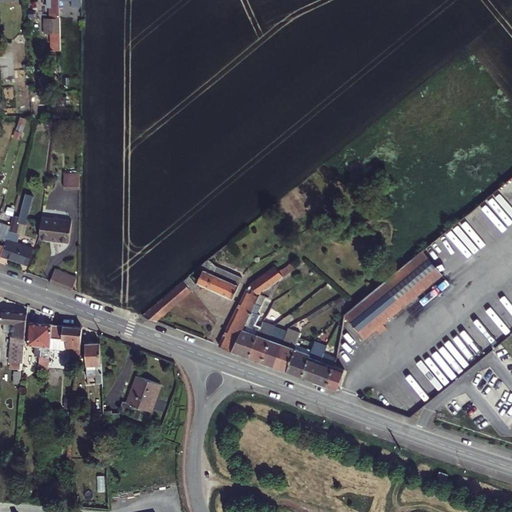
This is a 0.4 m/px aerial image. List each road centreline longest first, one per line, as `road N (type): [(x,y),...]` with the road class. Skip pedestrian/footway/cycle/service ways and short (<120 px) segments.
road 1 (tertiary): [(511,468),(238,369)]
road 2 (tertiary): [(202,356),(0,281)]
